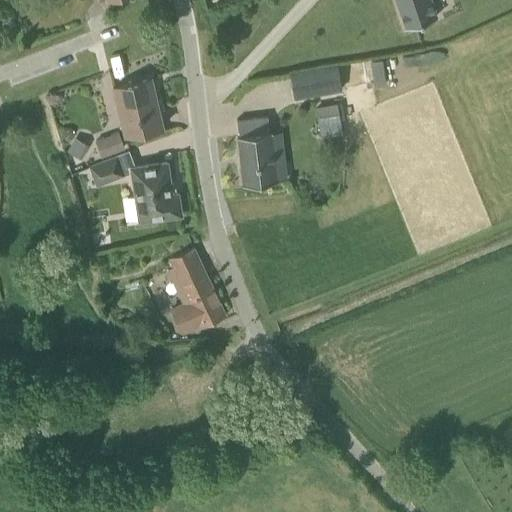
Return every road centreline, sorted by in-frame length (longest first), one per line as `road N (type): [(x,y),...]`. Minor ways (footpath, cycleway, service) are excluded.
road 1 (residential): [(408,511),(274,357),(235,282),(216,229),(183,0)]
road 2 (track): [(197,109),(306,0)]
